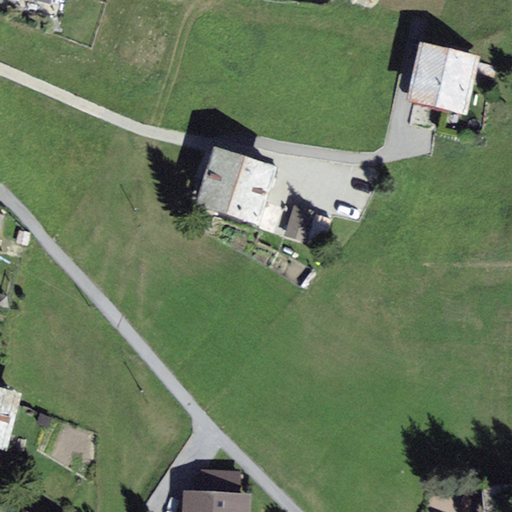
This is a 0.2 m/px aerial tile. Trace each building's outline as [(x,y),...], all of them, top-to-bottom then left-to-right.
[(418,50),(407,101),(461,113),(472,62),(418,50)] [(264,178),(207,157),(190,206),(246,226),(264,178)] [(312,220),(297,214),(288,238),(302,243),(312,220)] [(29,233),(19,231),(16,243),(27,245),(29,233)] [(173,498),(172,511),(247,511),(247,498),(236,498),(236,478),(197,478),(197,498),(173,498)] [(511,511),(511,491),(487,490),(485,511),(511,511)]
